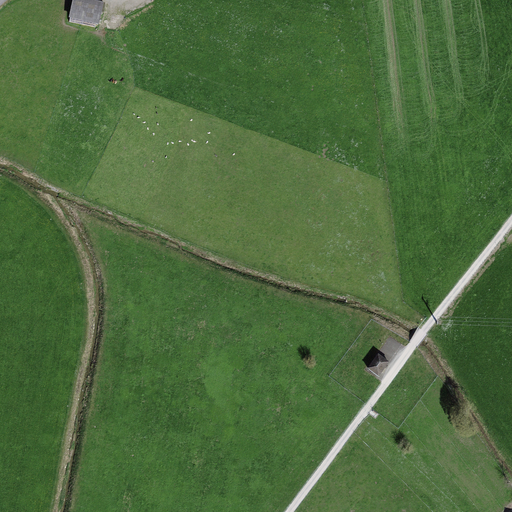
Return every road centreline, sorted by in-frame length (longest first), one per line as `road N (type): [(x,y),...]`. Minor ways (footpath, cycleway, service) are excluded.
road 1 (unclassified): [(423,331),(289,511)]
road 2 (track): [(511,220),(423,331)]
